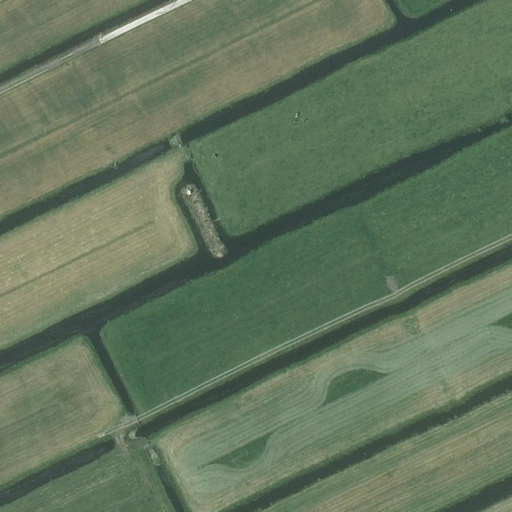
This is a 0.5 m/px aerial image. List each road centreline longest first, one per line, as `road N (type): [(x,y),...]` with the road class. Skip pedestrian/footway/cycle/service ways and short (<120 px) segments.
road 1 (track): [(511,236),(107,433)]
road 2 (track): [(187,0),(0,92)]
road 3 (track): [(511,459),(403,511)]
